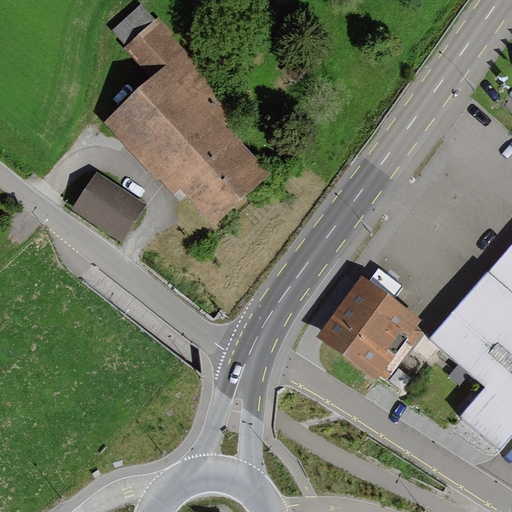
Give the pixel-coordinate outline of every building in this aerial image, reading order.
[(127,46),(156,20),(141,4),(112,30),(127,46)] [(172,32),(159,17),(156,20),(127,46),(125,47),(153,78),(104,122),(157,180),(160,178),(174,194),(180,189),(183,192),(214,226),(271,174),(224,123),(239,109),(170,34),(172,32)] [(146,204),(98,171),(72,209),(120,242),(146,204)] [(511,247),(431,340),(487,389),(460,419),(499,452),(511,437),(511,247)] [(380,270),(370,284),(393,301),(403,287),(380,270)] [(370,284),(362,278),(317,339),(377,383),(421,322),(393,301),(370,284)]
